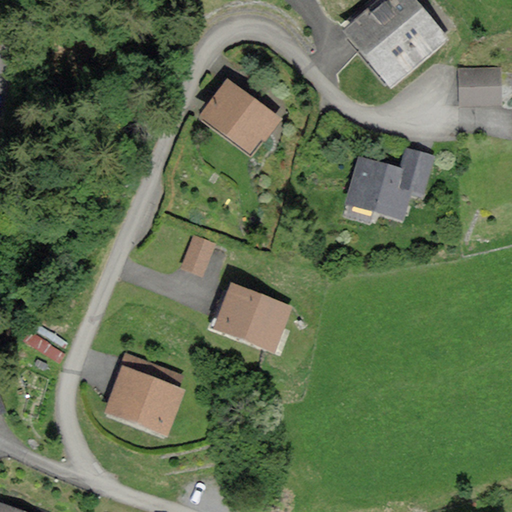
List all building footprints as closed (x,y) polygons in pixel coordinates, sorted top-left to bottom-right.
[(444,37),(412,0),(383,0),(348,30),(393,81),(444,37)] [(497,69),(462,70),(463,103),(499,102),(497,69)] [(276,118),(229,81),(204,113),(251,149),(276,118)] [(432,158),(407,151),(402,170),(361,159),(349,200),(401,215),(409,186),(423,190),(432,158)] [(214,243),(195,237),(185,267),(204,273),(214,243)] [(289,306),(233,285),(217,326),(273,348),(289,306)] [(178,375),(127,358),(109,409),(166,429),(180,390),(174,388),(178,375)] [(22,511),(0,503),(0,511),(22,511)]
